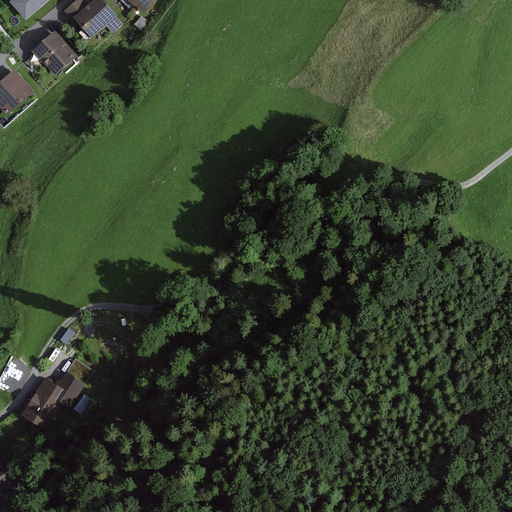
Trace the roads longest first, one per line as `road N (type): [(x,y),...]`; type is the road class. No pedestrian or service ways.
road 1 (track): [(511,153),(474,182),(371,186),(279,263),(164,310)]
road 2 (track): [(426,182),(374,270),(420,391),(482,419),(511,421)]
road 3 (track): [(164,310),(96,305),(70,318),(39,376)]
